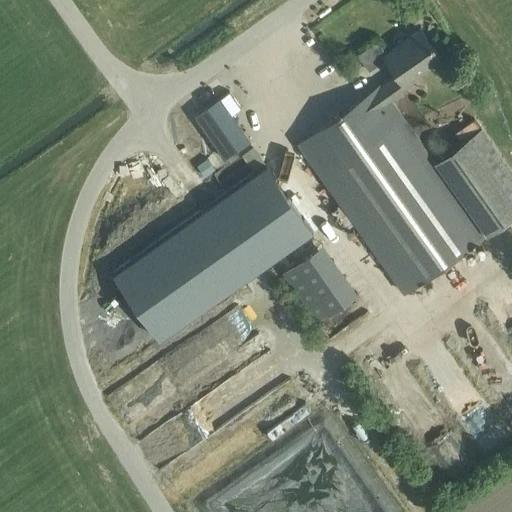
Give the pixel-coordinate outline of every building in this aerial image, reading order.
[(297,141),(308,158),(402,290),(511,212),(511,171),(480,126),(432,159),(389,99),(411,83),(407,76),(437,54),(431,43),(419,28),(382,54),(396,72),(379,84),(379,83),(297,141)] [(249,139),(219,95),(194,113),(223,157),(249,139)] [(312,228),(265,163),(111,272),(158,337),(312,228)] [(511,321),(511,265),(488,278),(511,321)] [(415,359),(398,367),(409,390),(426,382),(415,359)]
